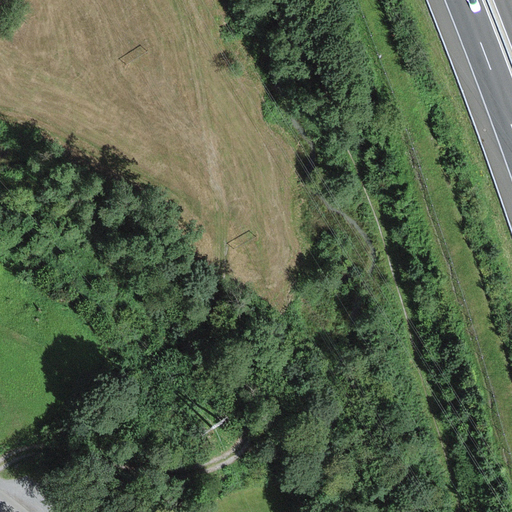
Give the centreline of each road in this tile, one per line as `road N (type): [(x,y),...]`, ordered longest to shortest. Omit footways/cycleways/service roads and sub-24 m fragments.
road 1 (track): [(0,476),(27,451),(163,474),(215,464),(249,441),(250,408),(223,362),(225,229),(210,166)]
road 2 (motorway): [(461,0),(511,134)]
